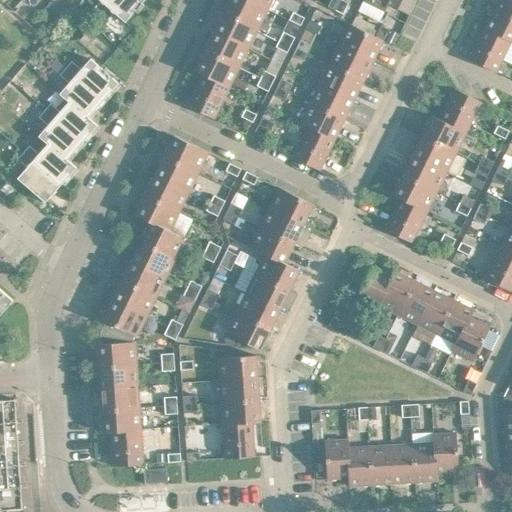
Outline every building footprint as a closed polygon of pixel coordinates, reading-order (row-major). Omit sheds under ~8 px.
[(93,9),(100,15),(113,0),(101,0),(93,9)] [(113,0),(100,15),(107,21),(115,12),(126,22),(144,0),(113,0)] [(250,0),(229,0),(224,11),(259,28),(268,9),(250,0)] [(250,0),(268,9),(272,0),(250,0)] [(331,0),(328,6),(336,10),(340,0),(331,0)] [(345,0),(340,0),(336,10),(344,14),(350,2),(345,0)] [(364,0),(385,10),(390,0),(364,0)] [(402,0),(398,9),(410,14),(416,0),(402,0)] [(511,0),(498,0),(495,8),(511,15),(511,0)] [(511,15),(495,8),(485,27),(511,40),(511,41),(511,15)] [(224,11),(215,31),(249,47),(259,28),(224,11)] [(290,19),(301,25),(305,17),(294,11),(290,19)] [(357,16),(352,24),(372,34),(376,25),(357,16)] [(310,20),(307,28),(318,33),(322,25),(310,20)] [(350,23),(340,44),(374,60),(384,40),(376,36),(372,34),(352,24),(350,23)] [(382,25),(376,36),(384,40),(390,29),(382,25)] [(511,40),(485,27),(470,59),(497,72),(511,41),(511,40)] [(392,30),(386,41),(394,45),(400,34),(392,30)] [(215,31),(205,50),(240,67),(249,47),(215,31)] [(284,31),(280,39),(292,44),(295,37),(284,31)] [(292,44),(280,39),(276,46),(288,52),(292,44)] [(301,39),(297,47),(309,53),(312,45),(301,39)] [(340,44),(330,63),(364,80),(374,60),(340,44)] [(309,53),(297,47),(293,55),(305,60),(309,53)] [(195,71),(203,74),(203,73),(230,86),(240,67),(205,50),(195,71)] [(55,57),(49,64),(60,74),(66,67),(55,57)] [(72,61),(66,67),(103,100),(119,82),(91,58),(82,69),(72,61)] [(330,63),(320,82),(355,99),(364,80),(330,63)] [(60,93),(69,101),(70,101),(88,117),(89,117),(103,100),(66,67),(60,74),(70,82),(60,93)] [(265,70),(261,77),(273,83),(276,75),(265,70)] [(203,73),(203,74),(188,105),(214,118),(230,86),(203,73)] [(273,83),(261,77),(257,85),(269,91),(273,83)] [(282,78),(278,86),(289,91),(293,84),(282,78)] [(320,82),(311,102),(345,119),(355,99),(320,82)] [(289,91),(278,86),(274,94),(286,99),(289,91)] [(455,88),(440,119),(439,120),(466,133),(482,101),(455,88)] [(51,103),(45,110),(82,142),(98,125),(89,117),(88,117),(70,101),(69,101),(60,111),(51,103)] [(301,122),(308,126),(309,125),(336,138),(345,119),(311,102),(301,122)] [(242,116),(254,122),(257,114),(246,108),(242,116)] [(39,135),(48,143),(67,159),(68,159),(82,142),(45,110),(39,116),(49,125),(39,135)] [(432,115),(422,135),(457,152),(466,133),(439,120),(440,119),(432,115)] [(309,125),(308,126),(293,157),(320,170),(336,138),(309,125)] [(494,133),(506,138),(510,130),(498,125),(494,133)] [(175,135),(165,156),(199,172),(209,152),(175,135)] [(422,135),(413,155),(447,172),(457,152),(422,135)] [(30,145),(24,152),(61,184),(77,167),(68,159),(67,159),(48,143),(39,153),(30,145)] [(17,147),(12,152),(19,158),(23,153),(17,147)] [(61,184),(24,152),(23,153),(19,158),(18,159),(27,167),(18,178),(46,202),(61,184)] [(413,155),(403,174),(438,191),(447,172),(413,155)] [(165,156),(155,175),(189,192),(199,172),(165,156)] [(483,156),(479,163),(491,169),(494,161),(483,156)] [(226,170),(238,176),(242,168),(230,162),(226,170)] [(491,169),(479,163),(475,171),(487,177),(491,169)] [(500,164),(496,172),(508,177),(511,170),(500,164)] [(243,179),(255,184),(258,176),(247,171),(243,179)] [(508,177),(496,172),(492,179),(504,185),(508,177)] [(393,195),(401,198),(401,197),(428,210),(438,191),(403,174),(393,195)] [(155,175),(146,194),(180,211),(189,192),(155,175)] [(280,187),(269,207),(304,224),(314,204),(280,187)] [(136,214),(151,222),(151,221),(170,231),(171,230),(180,211),(146,194),(136,214)] [(214,194),(210,202),(222,208),(226,200),(214,194)] [(464,194),(460,202),(472,208),(475,200),(464,194)] [(401,197),(401,198),(385,229),(412,242),(428,210),(401,197)] [(222,208),(210,202),(207,210),(218,216),(222,208)] [(472,208),(460,202),(456,210),(468,215),(472,208)] [(231,203),(227,211),(239,216),(243,209),(231,203)] [(481,203),(477,210),(488,216),(492,208),(481,203)] [(269,207),(260,227),(294,244),(304,224),(269,207)] [(488,216),(477,210),(473,218),(485,224),(488,216)] [(239,216),(227,211),(224,218),(235,224),(239,216)] [(151,222),(142,241),(176,257),(186,237),(171,230),(170,231),(151,221),(151,222)] [(250,247),(265,254),(285,263),(285,262),(294,244),(260,227),(250,247)] [(511,227),(501,247),(511,251),(511,227)] [(441,241),(452,247),(456,239),(445,233),(441,241)] [(142,241),(132,260),(166,277),(176,257),(142,241)] [(210,241),(206,248),(218,254),(222,246),(210,241)] [(458,249),(469,255),(473,247),(462,241),(458,249)] [(511,251),(501,247),(486,278),(511,291),(511,251)] [(218,254),(206,248),(203,256),(214,262),(218,254)] [(227,249),(223,257),(235,262),(239,255),(227,249)] [(239,255),(235,262),(244,267),(256,273),(260,264),(255,262),(257,258),(241,251),(239,255)] [(265,254),(260,264),(256,273),(290,290),(300,270),(285,262),(285,263),(265,254)] [(235,262),(223,257),(220,264),(231,270),(235,262)] [(132,260),(122,279),(157,296),(166,277),(132,260)] [(376,313),(380,305),(379,305),(392,278),(391,277),(372,268),(355,302),(376,313)] [(379,305),(380,305),(398,314),(415,280),(395,270),(391,277),(392,278),(379,305)] [(256,273),(246,292),(281,309),(290,290),(256,273)] [(213,277),(208,288),(219,293),(224,282),(213,277)] [(122,279),(113,299),(147,316),(157,296),(122,279)] [(191,280),(187,287),(199,293),(203,285),(191,280)] [(398,314),(418,324),(435,289),(415,280),(398,314)] [(0,314),(13,299),(0,287),(0,314)] [(199,293),(187,287),(184,295),(195,301),(199,293)] [(208,288),(204,296),(216,301),(220,294),(219,293),(208,288)] [(418,324),(437,333),(454,299),(435,289),(418,324)] [(246,292),(237,312),(271,329),(281,309),(246,292)] [(216,301),(204,296),(200,303),(212,309),(216,301)] [(147,316),(113,299),(103,319),(137,336),(147,316)] [(437,333),(455,342),(457,343),(470,316),(471,317),(475,309),(454,299),(437,333)] [(271,329),(237,312),(227,332),(228,333),(261,349),(271,329)] [(329,324),(337,328),(343,317),(335,313),(329,324)] [(457,343),(455,342),(452,350),(473,360),(490,326),(471,317),(470,316),(457,343)] [(172,318),(168,326),(180,332),(184,324),(172,318)] [(180,332),(168,326),(165,334),(176,339),(180,332)] [(228,333),(225,340),(227,345),(261,349),(228,333)] [(373,346),(381,350),(387,338),(379,335),(373,346)] [(387,338),(381,350),(389,354),(394,342),(387,338)] [(98,343),(99,366),(137,364),(136,341),(98,343)] [(430,347),(425,357),(433,361),(438,351),(430,347)] [(161,353),(162,362),(175,361),(174,353),(161,353)] [(412,365),(420,369),(425,357),(418,354),(412,365)] [(219,357),(220,380),(258,377),(257,355),(219,357)] [(425,357),(420,369),(427,373),(433,361),(425,357)] [(181,361),(181,369),(194,369),(193,360),(181,361)] [(175,361),(162,362),(163,371),(175,370),(175,361)] [(99,366),(100,388),(139,385),(137,364),(99,366)] [(220,380),(222,401),(260,399),(258,377),(220,380)] [(463,391),(471,394),(477,383),(469,379),(463,391)] [(100,388),(102,409),(140,407),(139,385),(100,388)] [(183,395),(184,404),(196,403),(196,394),(183,395)] [(164,397),(165,405),(178,404),(177,396),(164,397)] [(0,511),(0,488),(9,488),(4,399),(0,399),(0,511)] [(222,401),(223,423),(253,421),(253,422),(261,421),(260,399),(222,401)] [(470,413),(470,408),(469,400),(460,401),(461,414),(470,413)] [(196,403),(184,404),(184,412),(197,412),(196,403)] [(419,403),(411,404),(411,416),(420,416),(419,403)] [(178,404),(165,405),(165,414),(178,413),(178,404)] [(411,416),(411,404),(402,404),(403,417),(411,416)] [(368,419),(367,406),(359,407),(360,420),(368,419)] [(376,406),(367,406),(368,419),(377,419),(376,406)] [(103,432),(112,432),(112,430),(141,428),(140,407),(102,409),(103,432)] [(311,410),(312,422),(321,422),(320,409),(311,410)] [(368,419),(360,420),(360,432),(369,432),(368,419)] [(253,421),(223,423),(225,458),(255,456),(254,433),(253,422),(253,421)] [(112,430),(112,432),(114,466),(144,464),(141,428),(112,430)] [(433,434),(433,442),(435,442),(436,472),(437,472),(459,470),(457,432),(433,434)] [(327,478),(349,477),(350,477),(348,447),(350,447),(349,439),(325,440),(327,478)] [(433,442),(413,443),(415,481),(438,480),(437,472),(436,472),(435,442),(433,442)] [(413,443),(392,445),(394,483),(415,481),(413,443)] [(392,445),(370,446),(372,484),(394,483),(392,445)] [(350,477),(349,477),(349,485),(372,484),(370,446),(350,447),(348,447),(350,477)] [(187,452),(188,461),(200,460),(200,451),(187,452)] [(168,453),(169,462),(181,461),(181,452),(168,453)] [(168,453),(157,454),(158,463),(163,462),(169,462),(168,453)] [(144,469),(145,483),(167,482),(166,467),(144,469)]
